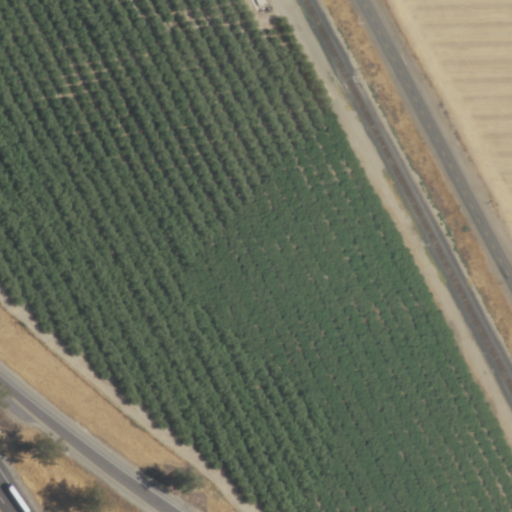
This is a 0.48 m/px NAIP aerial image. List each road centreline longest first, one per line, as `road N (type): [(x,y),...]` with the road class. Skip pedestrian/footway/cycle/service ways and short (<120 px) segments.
road 1 (tertiary): [(358,0),(511,289)]
road 2 (motorway): [(166,511),(0,383)]
